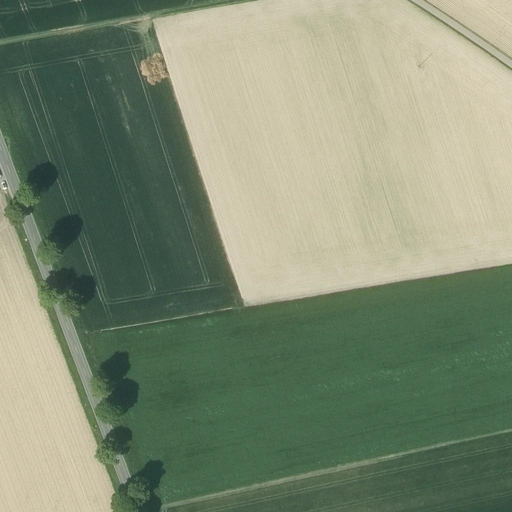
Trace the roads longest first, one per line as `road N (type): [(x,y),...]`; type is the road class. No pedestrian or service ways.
road 1 (secondary): [(139,511),(0,149)]
road 2 (track): [(143,511),(511,433)]
road 3 (track): [(0,39),(237,0)]
